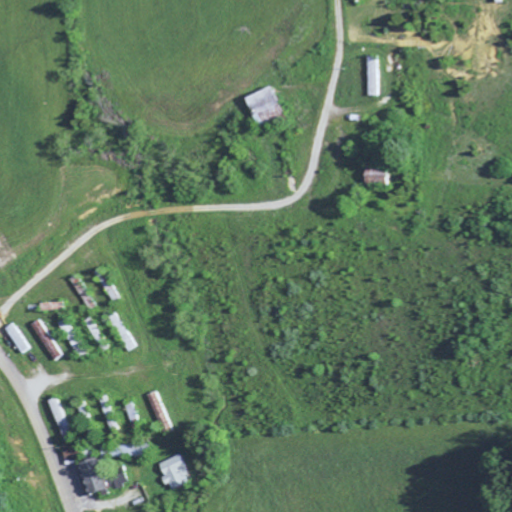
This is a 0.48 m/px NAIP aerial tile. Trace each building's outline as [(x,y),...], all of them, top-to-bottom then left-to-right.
[(285,120),(275,91),(249,99),(259,128),(285,120)] [(391,189),(391,170),(364,170),(365,189),(391,189)] [(31,353),(15,327),(7,332),(23,358),(31,353)] [(145,460),(144,448),(114,449),(114,461),(145,460)] [(82,466),(80,450),(64,453),(66,468),(82,466)] [(161,467),(172,494),(193,486),(181,459),(161,467)] [(76,470),(80,483),(90,480),(95,500),(116,494),(106,461),(76,470)]
